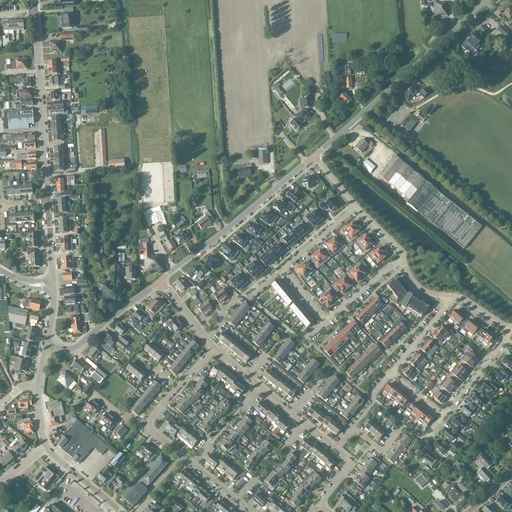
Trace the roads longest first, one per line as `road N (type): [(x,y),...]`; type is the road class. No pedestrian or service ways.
road 1 (unclassified): [(319,151),(489,0)]
road 2 (residential): [(160,281),(313,156)]
road 3 (tertiary): [(48,203),(35,12)]
road 4 (residential): [(46,345),(76,346),(160,281)]
